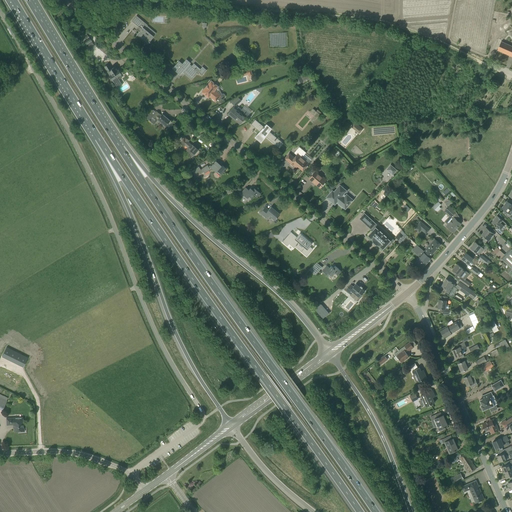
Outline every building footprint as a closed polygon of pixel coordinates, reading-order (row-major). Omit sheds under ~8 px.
[(147,25),(136,16),(131,21),(138,27),(136,30),(138,32),(137,34),(144,40),(142,41),(146,45),(153,37),(144,29),(147,25)] [(91,41),(86,34),(81,37),(83,41),(86,44),(91,41)] [(511,46),(501,41),(497,50),(511,56),(511,46)] [(202,67),(197,72),(194,70),(195,69),(194,68),(194,69),(189,64),(190,63),(186,59),(182,64),(178,61),(172,68),(179,75),(182,72),(191,80),(197,72),(201,76),(206,70),(202,67)] [(117,88),(122,85),(116,76),(120,74),(118,70),(117,71),(115,67),(111,69),(108,65),(104,67),(110,75),(109,76),(109,77),(110,79),(111,79),(117,88)] [(300,75),(295,78),(298,84),(303,82),(300,75)] [(201,92),(205,96),(208,98),(209,96),(215,101),(217,99),(219,101),(221,100),(222,99),(224,98),(225,98),(225,96),(225,95),(224,94),(223,94),(221,94),(218,86),(215,84),(211,81),(201,92)] [(241,101),(238,97),(231,102),(234,106),(241,101)] [(244,113),(238,107),(235,110),(233,108),(228,114),(239,124),(242,120),(244,121),(248,115),(245,112),(244,113)] [(320,115),(313,109),(310,112),(315,116),(310,121),(313,123),(320,115)] [(146,111),(142,115),(149,121),(152,117),(146,111)] [(169,120),(162,114),(161,115),(156,111),(152,116),(165,126),(169,120)] [(255,120),(254,121),(251,124),(258,131),(254,137),(260,142),(265,137),(266,137),(266,138),(273,144),(274,144),(279,148),(283,143),(269,131),(271,128),(266,124),(263,127),(255,120)] [(359,133),(362,129),(355,123),(351,127),(359,133)] [(192,156),(197,150),(192,145),(191,146),(187,142),(188,140),(185,138),(180,143),(183,146),(184,145),(188,148),(186,150),(192,156)] [(288,155),(285,158),(294,166),(296,168),(298,166),(303,170),(306,167),(309,163),(302,157),(306,153),(305,152),(299,147),(294,153),(297,155),(295,157),(289,153),(288,155)] [(215,161),(209,167),(216,172),(217,171),(220,175),(226,168),(222,165),(221,166),(215,161)] [(393,175),(397,170),(390,164),(386,170),(393,175)] [(200,170),(198,166),(192,171),(194,174),(199,171),(200,174),(203,171),(204,173),(209,169),(207,165),(201,169),(200,170)] [(320,188),(327,180),(323,176),(322,177),(316,171),(309,179),(320,188)] [(330,193),(326,197),(332,202),(335,205),(337,202),(344,208),(345,209),(348,206),(353,199),(347,194),(345,195),(344,194),(346,191),(340,185),(334,192),(332,190),(331,192),(330,193)] [(260,193),(254,188),(252,190),(250,188),(248,190),(245,187),(241,193),(247,198),(249,196),(251,198),(254,195),(257,197),(260,193)] [(448,207),(444,210),(450,215),(451,217),(456,212),(456,211),(450,206),(453,204),(449,200),(445,203),(448,207)] [(502,213),(507,218),(509,217),(511,220),(511,219),(511,213),(511,212),(511,205),(507,201),(502,208),(504,210),(502,213)] [(279,214),(271,207),(268,210),(265,207),(260,213),(266,218),(268,215),(274,220),(279,214)] [(449,217),(445,222),(448,224),(446,226),(450,229),(453,232),(461,224),(457,220),(460,218),(456,212),(451,217),(450,215),(449,217)] [(390,245),(394,240),(389,236),(387,237),(386,236),(381,231),(380,231),(374,225),(376,224),(368,217),(364,213),(359,219),(371,229),(371,228),(373,230),(368,235),(373,240),(377,245),(378,244),(383,249),(388,243),(390,245)] [(492,222),(497,226),(495,229),(500,234),(507,226),(505,223),(506,222),(502,220),(501,219),(497,216),(492,222)] [(426,234),(430,229),(421,221),(414,228),(419,233),(421,230),(426,234)] [(494,234),(487,228),(481,235),(483,236),(481,239),(485,243),(487,240),(488,241),(494,234)] [(403,235),(398,240),(400,242),(407,236),(405,234),(403,231),(402,230),(400,232),(403,235)] [(283,240),(282,242),(287,246),(288,244),(289,244),(293,248),(298,242),(304,248),(301,251),(306,256),(312,249),(310,247),(312,244),(300,233),(296,238),(295,236),(291,232),(289,234),(289,235),(292,237),(293,238),(289,243),(288,242),(285,240),(284,240),(283,240)] [(441,244),(437,241),(435,239),(424,251),(430,256),(441,244)] [(471,248),(476,252),(479,255),(482,252),(484,249),(475,242),(471,248)] [(414,248),(412,249),(417,253),(416,253),(420,256),(414,263),(422,269),(428,262),(430,259),(431,258),(423,252),(424,251),(417,245),(416,245),(414,248)] [(511,247),(504,255),(497,248),(493,252),(511,269),(511,247)] [(318,251),(309,260),(314,265),(323,256),(318,251)] [(468,264),(471,266),(473,263),(475,264),(478,261),(473,257),(472,258),(466,253),(462,259),(468,264)] [(487,266),(490,262),(482,255),(479,259),(487,266)] [(316,275),(322,267),(317,263),(309,270),(316,275)] [(469,274),(457,264),(453,270),(461,277),(459,280),(468,287),(470,284),(465,280),(469,274)] [(338,276),(338,275),(341,272),(335,266),(333,268),(331,266),(329,268),(326,265),(323,269),(322,271),(328,276),(330,274),(332,276),(335,273),(338,276)] [(483,275),(478,271),(473,267),(470,270),(476,274),(481,278),(483,275)] [(441,289),(440,291),(445,293),(445,292),(449,294),(455,284),(451,282),(450,281),(446,279),(442,286),(441,288),(441,289)] [(477,294),(473,291),(459,282),(456,287),(469,296),(473,299),(477,294)] [(353,292),(359,297),(365,291),(356,284),(353,287),(350,284),(346,290),(351,295),(353,292)] [(446,304),(447,297),(443,296),(443,300),(439,300),(438,308),(443,309),(445,309),(445,308),(449,309),(449,305),(446,304)] [(511,317),(511,326),(511,327),(511,329),(510,331),(511,334),(511,309),(500,306),(503,314),(506,313),(507,316),(511,317)] [(468,314),(474,329),(480,327),(475,314),(476,314),(475,311),(474,312),(468,314)] [(493,319),(488,322),(492,329),(497,326),(493,319)] [(444,338),(449,335),(451,334),(451,333),(462,327),(458,321),(456,322),(447,327),(447,326),(440,330),(444,338)] [(505,339),(499,343),(494,346),(496,348),(500,346),(504,352),(510,348),(505,339)] [(402,362),(405,360),(409,357),(405,352),(408,350),(408,351),(413,347),(410,342),(394,354),(398,359),(399,358),(402,362)] [(458,348),(452,350),(455,357),(460,355),(463,354),(465,353),(464,349),(467,348),(464,342),(463,343),(461,344),(457,346),(458,348)] [(477,345),(469,349),(471,353),(479,349),(477,345)] [(497,349),(490,353),(493,358),(499,354),(497,349)] [(384,355),(378,360),(381,364),(387,359),(384,355)] [(477,366),(489,360),(487,357),(484,358),(484,357),(475,362),(477,366)] [(461,372),(466,370),(468,369),(466,364),(470,362),(469,359),(458,364),(461,372)] [(490,362),(480,368),(483,373),(493,367),(490,362)] [(419,381),(422,380),(427,378),(423,370),(421,371),(419,368),(412,371),(414,375),(416,374),(419,381)] [(471,388),(475,386),(477,385),(475,380),(474,377),(475,376),(474,374),(470,375),(464,378),(467,386),(470,385),(471,388)] [(501,381),(492,386),(495,390),(503,386),(501,381)] [(428,392),(421,395),(426,406),(430,404),(434,402),(432,398),(435,397),(434,394),(432,390),(428,392)] [(482,410),(483,410),(489,407),(491,411),(497,409),(492,397),(492,396),(490,392),(486,394),(481,396),(482,397),(483,399),(480,400),(482,405),(481,406),(480,407),(480,408),(480,409),(481,409),(481,410),(482,410)] [(410,396),(413,401),(418,399),(415,393),(410,396)] [(439,430),(443,428),(448,426),(443,415),(442,416),(441,413),(430,417),(432,420),(435,419),(439,430)] [(505,420),(501,423),(504,428),(511,422),(511,416),(506,421),(505,420)] [(23,417),(6,418),(6,420),(7,425),(11,425),(14,425),(14,431),(19,431),(18,429),(23,429),(23,424),(23,417)] [(486,431),(487,431),(489,429),(491,434),(499,430),(496,424),(494,425),(492,420),(482,424),(486,431)] [(449,453),(453,451),(458,449),(453,438),(452,439),(451,436),(442,440),(443,443),(445,442),(449,453)] [(496,449),(504,446),(502,443),(509,440),(507,436),(493,442),(496,449)] [(504,449),(499,451),(500,454),(496,456),(499,462),(504,460),(507,458),(505,454),(511,452),(509,447),(504,449)] [(476,468),(466,453),(461,456),(459,458),(460,458),(469,473),(476,468)] [(460,454),(450,460),(452,463),(460,458),(459,458),(461,456),(460,454)] [(504,473),(511,469),(510,466),(511,465),(511,459),(504,463),(505,466),(501,467),(504,473)] [(453,477),(450,478),(451,479),(453,484),(456,483),(461,481),(458,474),(453,477)] [(476,503),(479,501),(484,499),(476,481),(462,487),(464,491),(470,489),(476,503)]
